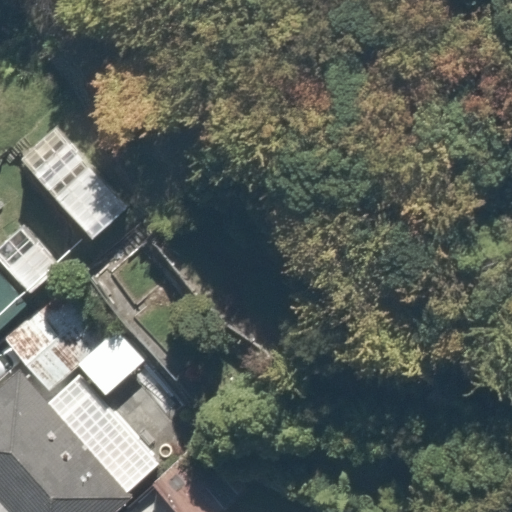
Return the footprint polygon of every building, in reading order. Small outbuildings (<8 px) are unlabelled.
[(56,148),(21,180),(90,254),(125,222),(56,148)] [(0,251),(0,319),(59,268),(26,229),(0,251)] [(3,335),(53,392),(77,371),(57,348),(97,313),(67,279),(3,335)] [(109,313),(66,354),(111,402),(154,361),(109,313)] [(107,511),(12,395),(0,404),(0,511),(107,511)] [(185,450),(152,478),(180,511),(212,511),(227,500),(185,450)]
